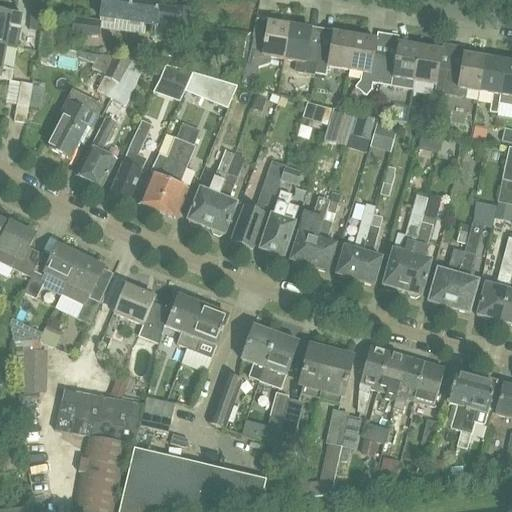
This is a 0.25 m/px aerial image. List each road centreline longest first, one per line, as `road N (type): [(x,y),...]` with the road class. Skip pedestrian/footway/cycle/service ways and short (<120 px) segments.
road 1 (residential): [(511,359),(109,232),(0,176)]
road 2 (residential): [(375,0),(511,21)]
